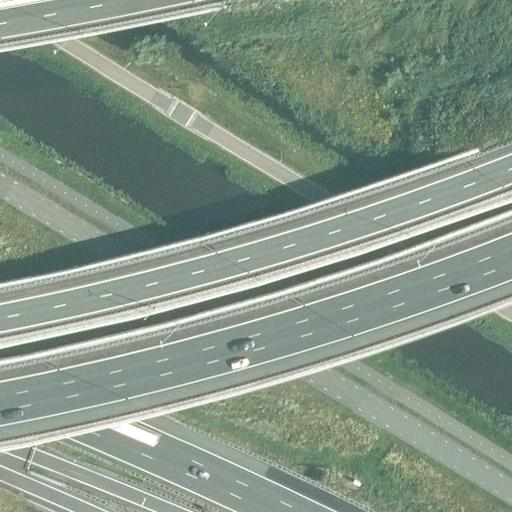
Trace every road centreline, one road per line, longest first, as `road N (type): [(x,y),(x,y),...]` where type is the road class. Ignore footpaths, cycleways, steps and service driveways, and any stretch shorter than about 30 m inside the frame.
road 1 (tertiary): [(0,4),(511,312)]
road 2 (secondary): [(511,494),(0,186)]
road 3 (motorway): [(0,321),(348,230),(511,169)]
road 4 (motorway): [(0,401),(274,336),(511,254)]
road 5 (motorway): [(279,511),(0,389)]
road 6 (motorway): [(169,511),(0,442)]
